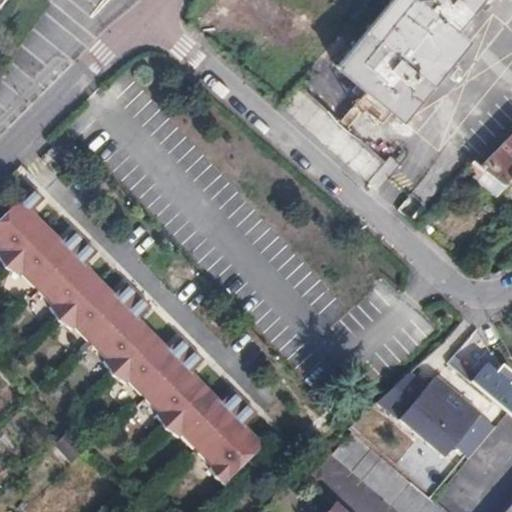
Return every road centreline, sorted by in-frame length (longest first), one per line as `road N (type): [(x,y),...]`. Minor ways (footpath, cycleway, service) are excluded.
road 1 (residential): [(511,291),(464,292),(439,276),(150,14)]
road 2 (residential): [(0,162),(150,14)]
